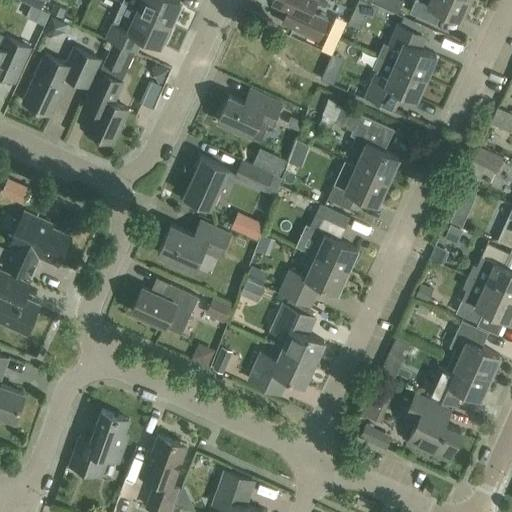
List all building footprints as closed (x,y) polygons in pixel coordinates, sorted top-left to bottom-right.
[(131,6),(170,23),(180,1),(177,0),(133,0),(131,5),(131,6)] [(311,11),(316,0),(272,0),(288,7),(282,21),(318,38),(327,18),(311,11)] [(397,12),(402,1),(399,0),(383,0),(381,5),(397,12)] [(413,0),(409,12),(436,24),(442,10),(461,19),(469,0),(413,0)] [(131,6),(131,5),(123,1),(117,12),(105,38),(136,52),(143,37),(160,45),(170,23),(131,6)] [(48,11),(41,8),(36,19),(43,22),(48,11)] [(67,22),(51,14),(43,31),(50,34),(64,28),(67,22)] [(378,53),(427,76),(436,54),(421,47),(426,35),(398,22),(389,42),(383,41),(378,53)] [(1,47),(0,46),(0,73),(14,80),(29,46),(6,36),(1,47)] [(331,53),(339,56),(334,68),(363,80),(374,55),(338,39),(331,53)] [(95,111),(123,49),(112,43),(83,105),(95,111)] [(88,86),(100,59),(75,47),(67,63),(44,53),(23,100),(51,113),(67,76),(88,86)] [(112,141),(127,108),(113,101),(123,80),(118,77),(130,52),(123,49),(95,111),(96,111),(87,130),(112,141)] [(417,98),(427,76),(378,53),(372,67),(377,69),(365,95),(394,107),(401,91),(417,98)] [(151,106),(161,84),(150,79),(140,101),(151,106)] [(281,103),(250,89),(244,101),(228,94),(217,120),(239,130),(237,134),(247,138),(249,135),(252,136),(261,139),(268,121),(272,123),(281,103)] [(355,164),(388,179),(397,158),(383,151),(394,128),(328,98),(322,113),(335,119),(334,121),(352,130),(350,135),(354,137),(350,146),(361,151),(355,164)] [(489,130),(506,135),(511,115),(495,110),(489,130)] [(298,130),(303,121),(291,116),(287,125),(298,130)] [(485,166),(492,151),(478,145),(472,161),(485,166)] [(211,205),(227,169),(201,157),(184,193),(211,205)] [(266,191),(274,174),(241,159),(234,177),(266,191)] [(378,201),(388,179),(355,164),(349,179),(338,173),(327,198),(349,208),(356,192),(378,201)] [(320,231),(310,252),(347,269),(357,247),(339,239),(350,216),(320,202),(309,226),(320,231)] [(511,207),(497,240),(511,246),(511,207)] [(468,214),(456,208),(450,221),(462,227),(468,214)] [(0,261),(3,263),(30,275),(39,255),(57,263),(70,234),(51,226),(52,224),(23,211),(10,242),(12,243),(9,249),(0,244),(0,261)] [(255,219),(248,234),(257,238),(264,222),(255,219)] [(220,256),(229,232),(200,220),(195,234),(171,223),(157,252),(194,269),(203,249),(220,256)] [(456,243),(462,229),(450,223),(444,238),(456,243)] [(468,275),(511,295),(511,269),(504,266),(510,252),(487,242),(477,266),(473,264),(468,275)] [(290,268),(280,290),(310,304),(319,282),(337,291),(347,269),(310,252),(301,273),(290,268)] [(0,320),(26,332),(39,304),(24,298),(30,284),(0,270),(0,320)] [(248,274),(237,295),(255,304),(265,283),(248,274)] [(507,319),(511,307),(511,295),(468,275),(463,287),(467,289),(456,312),(478,322),(484,309),(507,319)] [(427,302),(433,288),(421,283),(415,295),(427,302)] [(174,301),(142,286),(131,310),(165,326),(165,325),(182,332),(198,296),(180,287),(174,301)] [(222,328),(232,306),(214,297),(204,320),(222,328)] [(314,316),(283,302),(271,329),(279,333),(274,344),(282,347),(314,362),(324,340),(307,332),(314,316)] [(451,357),(490,374),(499,354),(482,346),(489,331),(461,319),(449,345),(455,348),(451,357)] [(190,359),(204,366),(211,351),(197,344),(190,359)] [(304,383),(314,362),(282,347),(277,358),(261,351),(248,378),(280,392),(287,376),(304,383)] [(381,371),(394,376),(401,360),(404,354),(391,348),(388,355),(381,371)] [(0,412),(15,418),(25,391),(0,383),(0,375),(6,356),(0,353),(0,412)] [(480,397),(490,374),(451,357),(446,367),(440,364),(428,391),(455,404),(462,389),(480,397)] [(448,459),(461,430),(445,422),(451,409),(415,392),(405,413),(418,419),(408,441),(448,459)] [(118,460),(127,434),(124,433),(129,418),(101,408),(90,439),(79,436),(69,464),(100,474),(106,456),(118,460)] [(387,446),(392,436),(365,423),(360,434),(387,446)] [(171,485),(186,444),(157,433),(152,449),(149,448),(139,475),(155,480),(147,505),(165,511),(170,511),(179,488),(171,485)] [(226,511),(266,511),(246,504),(254,480),(225,470),(213,503),(228,509),(226,511)]
